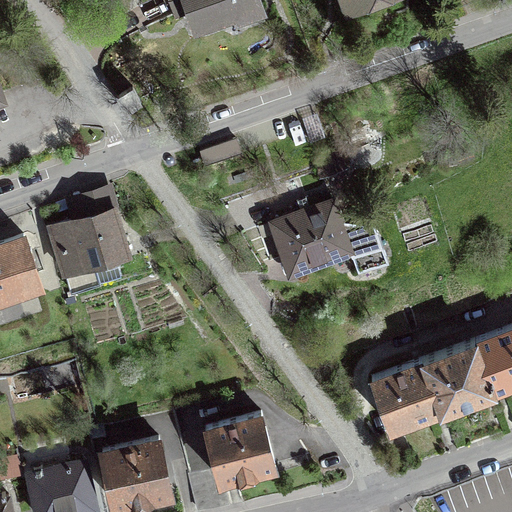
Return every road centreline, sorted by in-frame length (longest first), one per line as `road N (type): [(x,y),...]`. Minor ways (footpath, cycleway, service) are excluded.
road 1 (residential): [(133,150),(511,20)]
road 2 (residential): [(511,446),(389,495),(311,511)]
road 3 (residential): [(31,0),(133,150)]
road 4 (residential): [(0,197),(133,150)]
